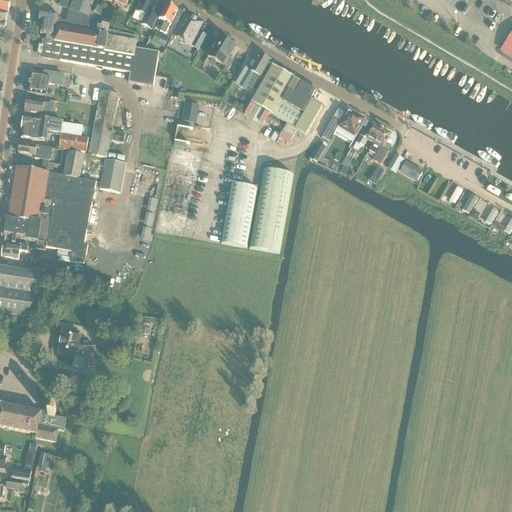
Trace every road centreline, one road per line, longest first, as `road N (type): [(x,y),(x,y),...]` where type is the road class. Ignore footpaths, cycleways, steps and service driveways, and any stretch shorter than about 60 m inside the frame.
road 1 (unclassified): [(403,129),(173,0)]
road 2 (secondary): [(0,134),(21,0)]
